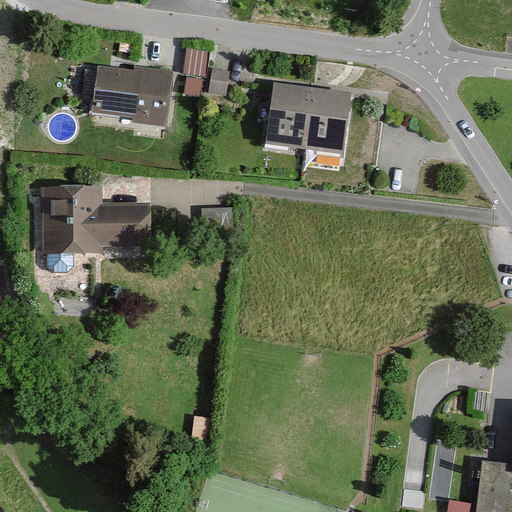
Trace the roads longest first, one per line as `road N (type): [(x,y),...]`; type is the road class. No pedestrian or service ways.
road 1 (residential): [(418,55),(320,35),(208,31),(66,0)]
road 2 (residential): [(511,204),(418,55)]
